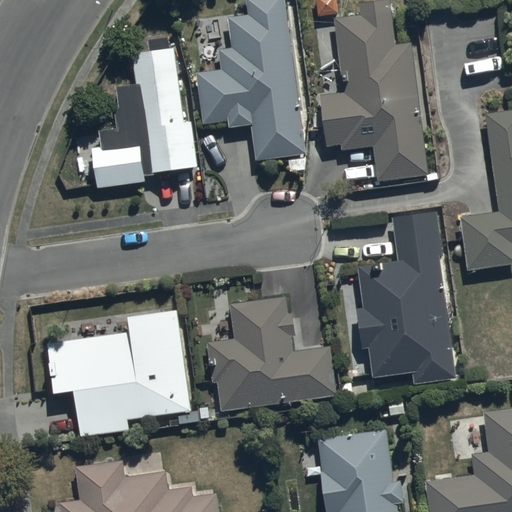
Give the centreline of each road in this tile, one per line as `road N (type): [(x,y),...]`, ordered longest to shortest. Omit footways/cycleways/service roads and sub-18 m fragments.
road 1 (residential): [(0,270),(278,239)]
road 2 (residential): [(0,136),(73,0)]
